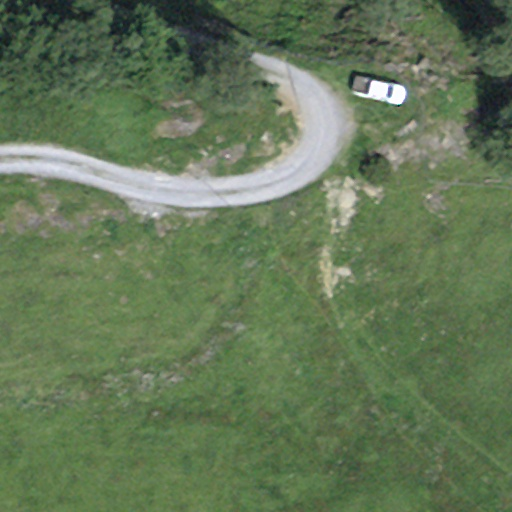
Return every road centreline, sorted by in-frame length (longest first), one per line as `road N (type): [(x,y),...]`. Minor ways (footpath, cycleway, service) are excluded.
road 1 (track): [(322,125),(310,159),(279,181),(218,192),(142,187),(29,159),(0,160)]
road 2 (track): [(322,125),(318,104),(297,85),(218,50),(49,0)]
